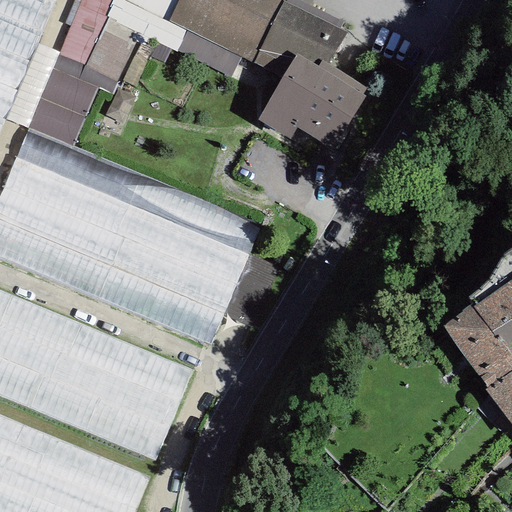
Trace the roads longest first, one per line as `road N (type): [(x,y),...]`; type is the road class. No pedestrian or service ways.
road 1 (secondary): [(477,0),(224,422),(196,511)]
road 2 (track): [(247,383),(0,276)]
road 3 (track): [(162,511),(213,365)]
